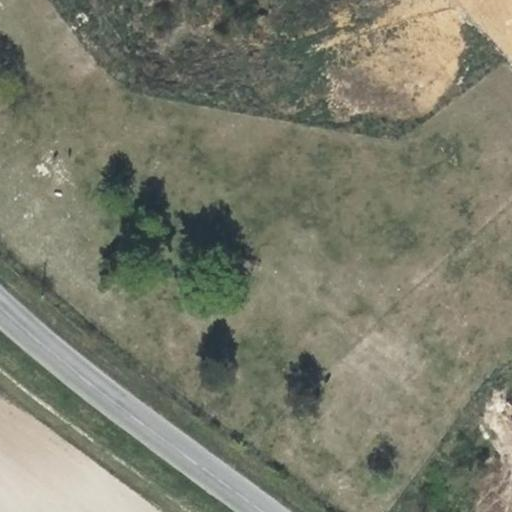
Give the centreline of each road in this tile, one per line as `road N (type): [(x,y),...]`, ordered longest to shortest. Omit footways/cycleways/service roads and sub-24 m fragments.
road 1 (tertiary): [(259,511),(0,305)]
road 2 (track): [(0,379),(182,511)]
